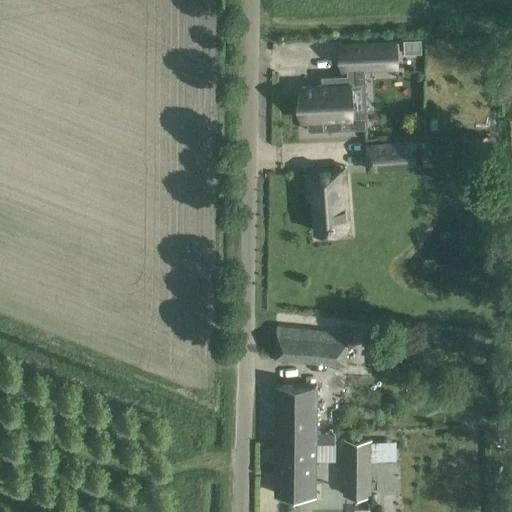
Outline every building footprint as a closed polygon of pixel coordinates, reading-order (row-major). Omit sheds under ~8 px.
[(395,42),(342,45),(343,69),(348,69),(365,68),(396,66),(395,42)] [(323,86),(302,87),(302,92),(303,118),(307,118),(308,130),(368,127),(367,107),(351,108),(349,85),(349,84),(350,84),(349,74),(348,74),(322,76),(323,86)] [(489,136),(469,138),(471,157),(480,156),(481,169),(491,168),(489,136)] [(368,169),(390,167),(421,165),(420,141),(367,145),(368,169)] [(348,192),(342,193),(340,167),(307,169),(309,196),(313,196),(315,231),(320,231),(320,229),(317,230),(316,223),(330,222),(330,225),(336,225),(335,222),(349,221),(348,192)] [(349,332),(297,327),(277,325),(275,357),(295,358),(346,364),(349,332)] [(276,385),(276,441),(316,442),(317,385),(276,385)] [(371,494),(371,439),(345,439),(345,494),(371,494)] [(276,441),(275,493),(316,493),(316,442),(276,441)]
